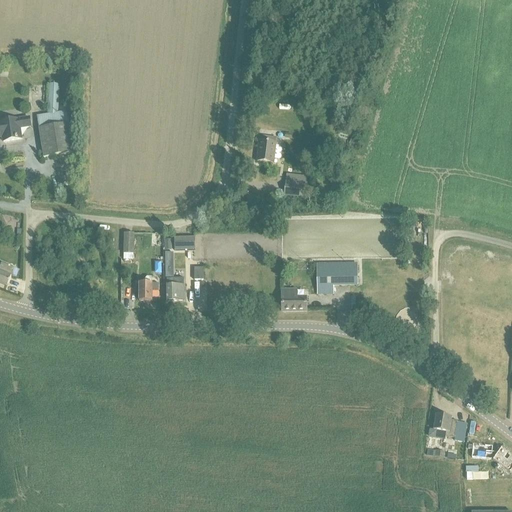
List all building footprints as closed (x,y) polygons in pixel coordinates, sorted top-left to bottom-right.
[(49,116),(39,117),(37,117),(44,159),(74,154),(67,113),(57,114),(58,85),(51,85),(49,116)] [(31,127),(30,119),(0,123),(0,138),(3,137),(4,142),(22,139),(21,129),(31,127)] [(259,142),(258,152),(259,152),(258,162),(273,164),(276,144),(259,142)] [(286,183),(284,196),(305,199),(306,185),(286,183)] [(331,207),(338,209),(341,194),(334,192),(331,207)] [(134,235),(124,235),(124,255),(134,255),(134,235)] [(153,236),(153,246),(161,246),(161,235),(153,236)] [(175,239),(175,251),(195,250),(195,238),(175,239)] [(11,277),(15,269),(2,263),(0,267),(0,284),(8,287),(12,277),(11,277)] [(317,265),(317,286),(342,286),(342,265),(317,265)] [(204,268),(194,268),(194,280),(204,280),(204,268)] [(159,297),(159,285),(157,285),(157,280),(156,278),(147,278),(145,280),(145,285),(139,285),(139,302),(153,302),(153,297),(159,297)] [(167,279),(168,302),(184,302),(184,279),(167,279)] [(296,292),(282,292),(283,312),(306,312),(306,299),(296,299),(296,292)] [(434,431),(446,433),(445,437),(455,439),(458,422),(451,421),(452,418),(437,416),(434,431)] [(473,420),(471,431),(477,432),(479,421),(473,420)] [(511,455),(498,446),(495,451),(489,450),(490,444),(470,442),(468,455),(488,458),(490,458),(489,459),(495,463),(492,467),(498,472),(501,468),(506,472),(511,464),(511,455)]
